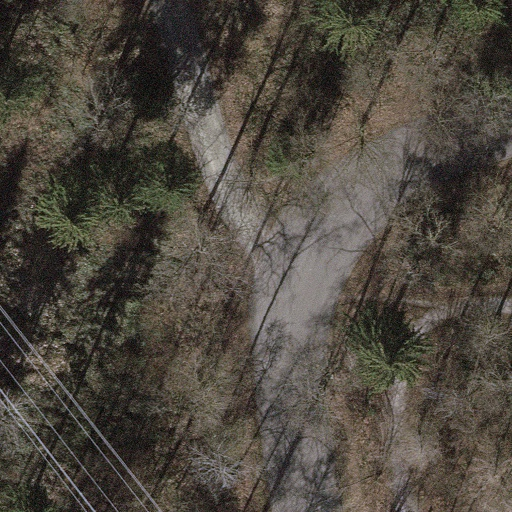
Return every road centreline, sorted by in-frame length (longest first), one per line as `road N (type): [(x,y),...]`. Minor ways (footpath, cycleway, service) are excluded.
road 1 (unclassified): [(312,511),(289,326),(305,270),(371,186),(431,152),(511,124)]
road 2 (track): [(305,270),(226,182),(164,0)]
